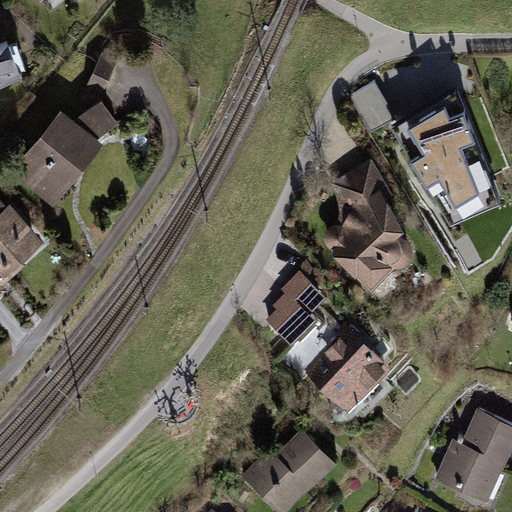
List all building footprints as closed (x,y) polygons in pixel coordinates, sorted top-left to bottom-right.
[(0,66),(21,59),(8,25),(0,27),(0,66)] [(90,87),(105,91),(113,63),(99,59),(90,87)] [(501,199),(457,82),(390,122),(450,219),(501,199)] [(59,98),(3,160),(46,199),(102,136),(96,131),(116,108),(97,91),(77,114),(59,98)] [(340,229),(331,252),(377,300),(416,270),(425,254),(415,228),(378,167),(340,194),(343,210),(343,219),(340,229)] [(0,287),(45,250),(0,196),(0,287)] [(272,292),(298,317),(323,290),(298,265),(272,292)] [(299,364),(348,409),(391,362),(342,317),(299,364)] [(487,511),(511,469),(511,427),(468,402),(425,476),(486,511),(487,511)] [(280,511),(336,458),(299,420),(243,475),(278,511),(280,511)]
